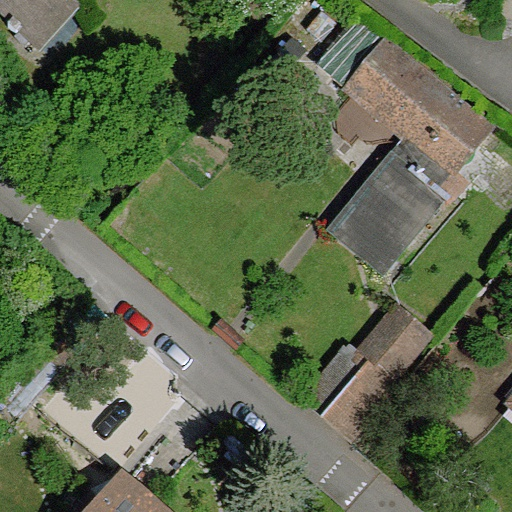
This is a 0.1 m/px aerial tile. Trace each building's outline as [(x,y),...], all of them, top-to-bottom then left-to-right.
[(0,0),(0,13),(33,43),(71,1),(69,0),(0,0)] [(364,80),(388,50),(357,25),(333,54),(364,80)] [(492,129),(393,46),(388,50),(364,80),(353,93),(413,141),(448,170),(454,175),(492,129)] [(448,170),(413,141),(348,220),(397,260),(448,198),(435,187),(448,170)] [(110,321),(91,305),(60,343),(79,358),(110,321)] [(430,341),(399,314),(362,357),(393,384),(430,341)] [(355,443),(392,397),(367,377),(329,422),(355,443)] [(154,511),(124,486),(101,511),(154,511)]
